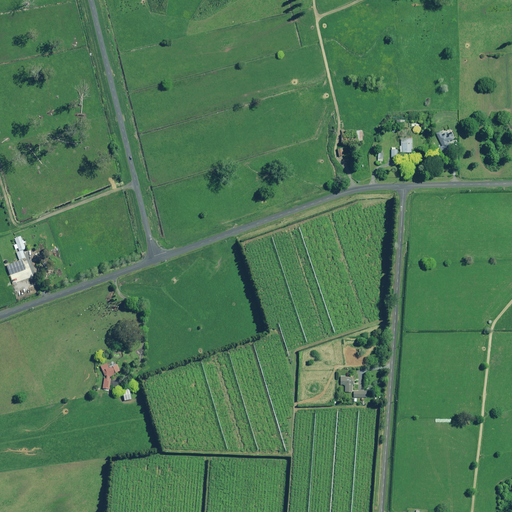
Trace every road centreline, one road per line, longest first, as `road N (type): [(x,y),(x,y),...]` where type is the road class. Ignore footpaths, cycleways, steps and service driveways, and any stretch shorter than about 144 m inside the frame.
road 1 (unclassified): [(404,186),(380,511)]
road 2 (unclassified): [(90,0),(155,260)]
road 3 (unclassified): [(404,186),(339,194),(155,260)]
road 4 (unclassified): [(155,260),(0,316)]
